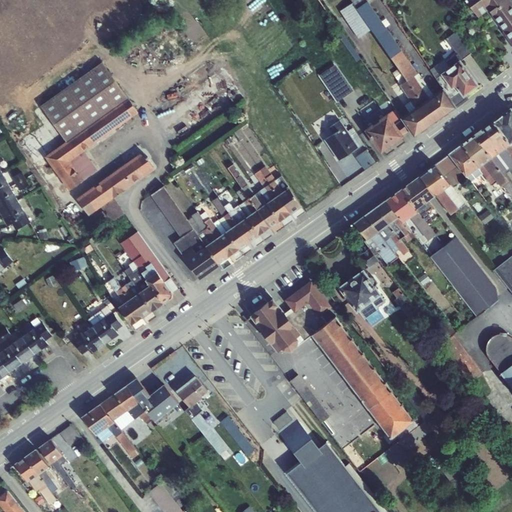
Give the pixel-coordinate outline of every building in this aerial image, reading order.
[(416,107),(434,94),(417,68),(415,69),(368,0),(351,0),(353,2),(340,10),(358,38),(372,29),(399,68),(392,73),(416,107)] [(488,9),(511,44),(511,2),(510,0),(465,0),(478,17),(488,9)] [(341,31),(338,33),(357,61),(361,58),(341,31)] [(446,38),(457,54),(446,61),(444,59),(430,70),(443,88),(456,106),(457,107),(468,99),(465,94),(463,96),(455,85),(452,87),(441,73),(460,60),(471,52),(456,32),(446,38)] [(465,94),(478,85),(460,60),(441,73),(452,87),(455,85),(463,96),(465,94)] [(41,106),(67,142),(46,156),(70,190),(84,179),(98,169),(85,150),(138,112),(128,98),(103,62),(41,106)] [(337,101),(353,90),(335,64),(318,75),(337,101)] [(411,130),(415,136),(456,106),(443,88),(434,94),(416,107),(403,116),(402,117),(411,130)] [(404,136),(411,130),(402,117),(403,116),(398,108),(388,113),(404,136)] [(511,109),(511,108),(503,114),(502,113),(493,120),(510,144),(511,142),(511,109)] [(379,109),(363,121),(368,127),(384,115),(379,109)] [(365,129),(381,152),(404,136),(388,113),(384,115),(368,127),(365,129)] [(333,133),(325,139),(339,160),(358,147),(340,120),(329,127),(333,133)] [(510,144),(493,120),(489,123),(475,133),(491,156),(492,157),(510,144)] [(234,132),(240,140),(245,137),(239,129),(234,132)] [(491,156),(475,133),(462,143),(479,166),(491,156)] [(479,166),(462,143),(449,153),(449,154),(466,175),(478,167),(479,166)] [(511,145),(510,144),(492,157),(508,180),(511,184),(511,145)] [(76,199),(89,214),(101,206),(114,196),(154,168),(142,152),(76,199)] [(452,186),(466,175),(449,154),(435,165),(450,184),(452,186)] [(478,167),(482,172),(492,185),(497,181),(501,185),(502,184),(511,196),(511,184),(508,180),(492,157),(491,156),(479,166),(478,167)] [(183,169),(186,174),(195,168),(192,164),(191,165),(190,164),(183,169)] [(268,202),(269,201),(260,190),(256,193),(233,164),(228,168),(241,188),(249,198),(257,210),(258,209),(268,202)] [(279,194),(289,187),(281,175),(275,179),(266,165),(260,169),(269,184),(278,195),(279,194)] [(420,175),(436,194),(450,184),(435,165),(420,175)] [(478,167),(466,175),(471,181),(482,172),(478,167)] [(186,174),(183,169),(172,176),(176,181),(186,174)] [(269,201),(278,195),(269,184),(260,169),(254,174),(264,187),(260,190),(269,201)] [(3,172),(0,173),(0,191),(11,185),(3,172)] [(16,183),(25,178),(22,172),(12,176),(16,183)] [(22,190),(24,193),(39,184),(33,173),(30,176),(34,183),(22,190)] [(410,182),(425,202),(428,200),(431,198),(435,195),(436,194),(420,175),(416,178),(410,182)] [(25,178),(16,183),(20,190),(29,185),(25,178)] [(410,182),(401,189),(417,209),(425,202),(410,182)] [(452,186),(450,184),(436,194),(435,195),(451,214),(465,203),(452,186)] [(0,210),(19,200),(11,185),(0,191),(0,210)] [(151,195),(181,237),(193,229),(187,220),(163,186),(151,195)] [(279,194),(290,213),(301,205),(289,187),(279,194)] [(247,217),(257,210),(249,198),(241,188),(237,192),(244,201),(239,205),(247,217)] [(398,217),(403,221),(410,216),(418,210),(417,209),(401,189),(386,199),(398,217)] [(246,217),(247,217),(239,205),(234,209),(224,193),(218,197),(237,224),(246,217)] [(290,213),(279,194),(278,195),(269,201),(268,202),(280,220),(290,213)] [(112,222),(125,212),(114,196),(101,206),(112,222)] [(226,231),(237,224),(218,197),(212,200),(223,216),(218,220),(226,231)] [(377,206),(389,223),(394,220),(398,217),(386,199),(377,206)] [(19,200),(0,210),(0,211),(7,225),(12,222),(26,213),(19,200)] [(417,209),(418,210),(427,223),(431,219),(426,211),(432,206),(428,200),(425,202),(417,209)] [(280,220),(268,202),(258,209),(271,227),(280,220)] [(365,214),(378,231),(383,228),(389,223),(377,206),(365,214)] [(216,238),(226,231),(218,220),(214,223),(203,207),(198,211),(216,238)] [(271,227),(258,209),(257,210),(247,217),(246,217),(259,235),(271,227)] [(488,209),(479,217),(485,224),(494,217),(488,209)] [(427,223),(418,210),(410,216),(428,240),(435,234),(427,223)] [(206,245),(216,238),(198,211),(191,215),(192,216),(187,220),(193,229),(206,245)] [(26,213),(12,222),(16,229),(31,221),(26,213)] [(367,239),(378,231),(365,214),(352,223),(367,239)] [(237,224),(250,242),(259,235),(246,217),(237,224)] [(403,221),(398,217),(394,220),(405,235),(404,236),(408,241),(414,237),(410,231),(411,231),(403,221)] [(409,249),(389,223),(383,228),(403,254),(409,249)] [(250,242),(237,224),(226,231),(239,249),(250,242)] [(101,233),(104,238),(113,232),(109,227),(101,233)] [(39,230),(41,239),(48,238),(46,228),(39,230)] [(196,252),(206,245),(193,229),(181,237),(174,242),(182,253),(192,247),(196,252)] [(163,302),(168,308),(184,296),(138,231),(121,243),(133,261),(146,279),(157,272),(171,292),(171,297),(163,302)] [(216,238),(230,256),(239,249),(226,231),(216,238)] [(378,231),(367,239),(364,241),(369,248),(360,255),(369,267),(378,260),(375,255),(379,252),(388,264),(397,257),(378,231)] [(89,240),(94,246),(103,240),(98,233),(89,240)] [(456,236),(430,256),(476,316),(498,300),(496,287),(456,236)] [(206,245),(219,263),(230,256),(216,238),(206,245)] [(500,240),(494,245),(498,249),(504,257),(508,253),(502,246),(504,245),(500,240)] [(84,248),(86,253),(93,249),(90,244),(84,248)] [(182,253),(199,279),(220,264),(219,263),(206,245),(196,252),(192,247),(182,253)] [(0,271),(0,275),(15,264),(3,248),(0,250),(0,257),(7,266),(0,271)] [(511,255),(494,269),(511,292),(511,255)] [(71,262),(74,270),(87,266),(83,257),(71,262)] [(140,291),(149,285),(146,279),(133,261),(129,264),(130,266),(125,270),(132,281),(140,291)] [(363,270),(339,286),(356,311),(358,310),(381,294),(363,270)] [(149,285),(163,302),(171,297),(171,292),(157,272),(146,279),(149,285)] [(49,287),(57,284),(53,274),(45,277),(49,287)] [(130,299),(122,288),(114,277),(109,281),(124,303),(130,299)] [(140,291),(132,281),(122,288),(130,299),(140,291)] [(288,299),(295,309),(300,315),(306,323),(329,306),(311,281),(288,299)] [(163,302),(149,285),(140,291),(152,310),(163,302)] [(396,298),(394,299),(399,306),(407,300),(403,294),(399,287),(393,292),(396,298)] [(130,299),(142,316),(152,310),(140,291),(130,299)] [(385,301),(381,294),(358,310),(365,318),(366,317),(371,324),(383,315),(379,307),(379,306),(385,301)] [(250,315),(277,352),(282,348),(284,350),(291,351),(297,346),(298,339),(296,337),(300,334),(273,297),(250,315)] [(142,316),(130,299),(124,303),(118,307),(130,324),(142,316)] [(94,324),(112,312),(108,305),(89,318),(94,324)] [(112,312),(93,326),(105,343),(118,334),(116,330),(122,325),(112,312)] [(312,334),(391,437),(414,420),(335,315),(312,334)] [(35,327),(45,341),(52,336),(42,322),(35,327)] [(448,322),(433,333),(470,383),(483,373),(454,334),(456,333),(448,322)] [(92,353),(105,343),(93,326),(74,340),(83,354),(89,350),(92,353)] [(0,330),(0,331),(5,339),(12,335),(6,327),(0,330)] [(22,336),(35,354),(48,345),(45,341),(35,327),(22,336)] [(511,338),(509,336),(507,335),(505,334),(503,334),(500,334),(498,334),(496,335),(494,336),(492,337),(490,339),(489,341),(488,343),(487,346),(487,349),(487,352),(487,353),(487,354),(488,356),(511,387),(511,338)] [(10,345),(15,341),(12,336),(6,340),(10,345)] [(35,354),(22,336),(15,341),(10,345),(23,363),(35,354)] [(0,351),(0,358),(9,372),(23,363),(10,345),(0,351)] [(0,378),(9,372),(0,358),(0,378)] [(290,378),(317,423),(329,416),(302,371),(290,378)] [(192,405),(196,402),(203,396),(202,396),(207,391),(196,375),(176,390),(178,393),(189,407),(190,407),(192,405)] [(151,416),(158,425),(164,420),(166,422),(172,417),(170,415),(177,409),(174,406),(179,403),(164,383),(150,394),(136,376),(126,384),(126,385),(140,401),(151,416)] [(114,394),(101,403),(114,420),(128,410),(140,401),(126,385),(114,394)] [(406,450),(432,430),(426,421),(433,415),(412,387),(404,394),(425,420),(386,452),(396,464),(409,454),(406,450)] [(114,421),(121,429),(139,415),(145,422),(151,416),(140,401),(128,410),(114,420),(114,421)] [(205,407),(202,409),(196,402),(192,405),(190,407),(189,407),(185,410),(191,419),(220,454),(227,449),(210,427),(207,428),(199,417),(200,416),(201,417),(208,410),(205,407)] [(82,416),(96,434),(114,421),(114,420),(101,403),(82,416)] [(289,412),(274,421),(277,426),(292,418),(289,412)] [(227,416),(221,421),(243,447),(248,454),(254,449),(249,443),(227,416)] [(288,473),(318,511),(381,511),(326,443),(319,448),(297,420),(280,434),(302,462),(288,473)] [(114,421),(96,434),(102,442),(114,433),(133,458),(139,454),(121,429),(114,421)] [(71,445),(82,436),(72,423),(61,432),(71,445)] [(26,456),(39,473),(44,469),(49,466),(36,448),(26,456)] [(443,450),(433,458),(471,507),(482,499),(443,450)] [(26,456),(15,463),(28,481),(29,480),(38,473),(39,473),(26,456)] [(46,484),(52,480),(44,469),(39,473),(38,473),(46,484)] [(56,499),(46,484),(38,473),(29,480),(37,491),(40,489),(49,503),(56,499)] [(171,473),(160,482),(180,508),(184,504),(180,498),(187,492),(171,473)] [(164,511),(183,511),(180,508),(160,482),(148,492),(164,511)] [(0,504),(6,511),(24,511),(7,491),(0,495),(0,504)]
